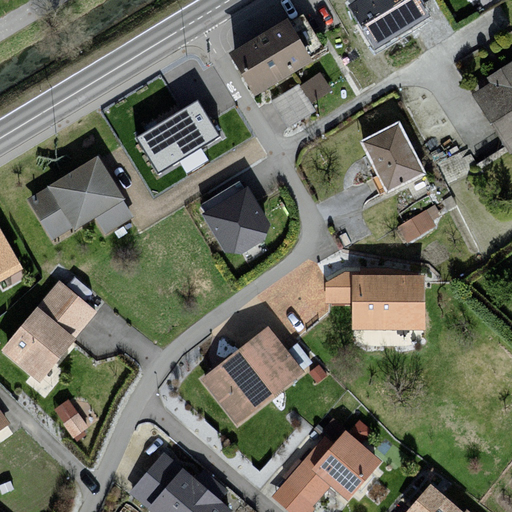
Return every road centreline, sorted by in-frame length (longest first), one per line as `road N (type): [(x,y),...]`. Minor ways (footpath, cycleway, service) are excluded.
road 1 (residential): [(87,511),(161,361),(322,238),(192,19)]
road 2 (unknown): [(113,176),(149,214),(481,23)]
road 3 (secondary): [(0,135),(192,19)]
road 4 (unknown): [(138,403),(265,511)]
